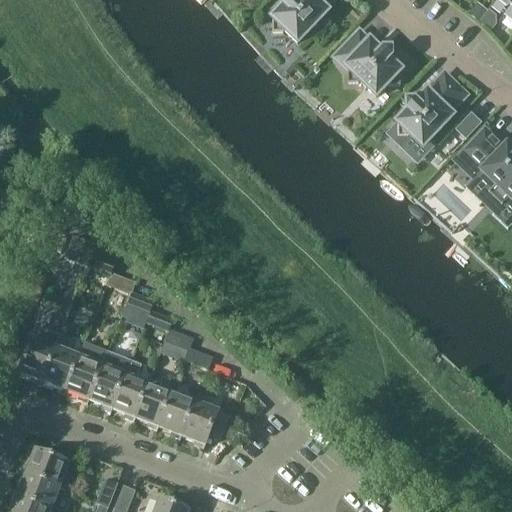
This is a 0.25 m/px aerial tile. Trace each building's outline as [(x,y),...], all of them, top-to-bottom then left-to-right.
[(282,11),(272,23),(274,25),(272,27),(272,37),(282,37),(284,35),(297,47),(326,16),(323,13),(326,9),(327,9),(336,0),(293,0),(290,3),(288,1),(280,1),(280,9),(282,11)] [(508,9),(511,12),(511,0),(498,0),(495,3),(505,11),(508,9)] [(358,38),(334,63),(348,76),(346,78),(346,88),(357,88),(359,86),(374,101),(387,89),(389,91),(399,91),(399,80),(397,78),(399,76),(388,65),(390,63),(390,55),(382,55),(380,57),(369,46),(368,47),(358,38)] [(409,138),(422,149),(451,119),(447,115),(451,111),(452,112),(461,102),(461,101),(465,97),(444,77),(440,81),(439,81),(430,91),(426,95),(415,106),(413,104),(405,104),(405,112),(407,114),(397,125),(398,127),(396,129),(397,140),(407,140),(409,138)] [(484,132),(463,154),(482,172),(480,175),(494,188),(487,195),(501,208),(508,201),(511,205),(511,154),(505,148),(503,151),(484,132)] [(92,258),(92,259),(96,249),(73,240),(68,252),(91,261),(92,258)] [(111,277),(112,277),(116,268),(92,259),(92,258),(91,261),(87,270),(110,279),(111,277)] [(131,296),(135,287),(112,277),(111,277),(110,279),(107,289),(130,298),(131,296)] [(150,315),(151,315),(155,306),(131,296),(130,298),(126,308),(149,317),(150,315)] [(169,333),(170,334),(174,324),(151,315),(150,315),(149,317),(145,327),(168,336),(169,333)] [(189,352),(193,343),(170,334),(169,333),(168,336),(164,345),(188,355),(189,352)] [(65,394),(79,360),(66,356),(71,343),(60,338),(55,351),(42,385),(65,394)] [(18,375),(42,385),(55,351),(31,342),(18,375)] [(89,403),(108,355),(85,346),(79,361),(79,360),(65,394),(89,403)] [(189,352),(188,355),(184,364),(207,373),(212,361),(189,352)] [(108,355),(89,403),(103,409),(101,412),(111,416),(112,412),(111,412),(131,364),(108,355)] [(135,421),(148,388),(136,383),(141,368),(131,364),(111,412),(112,412),(135,421)] [(158,430),(171,397),(148,388),(135,421),(158,430)] [(171,397),(158,430),(181,440),(194,406),(171,397)] [(194,406),(181,440),(205,449),(209,438),(218,415),(194,406)] [(218,415),(209,438),(220,443),(229,420),(218,415)] [(34,454),(25,478),(59,491),(64,493),(68,484),(63,482),(68,467),(34,454)] [(25,478),(16,501),(43,511),(50,511),(59,491),(25,478)] [(108,511),(117,486),(105,482),(96,506),(98,507),(108,511)] [(114,511),(113,511),(126,511),(134,493),(123,488),(114,511)] [(43,511),(16,501),(11,511),(43,511)] [(155,511),(183,511),(159,502),(155,511)]
